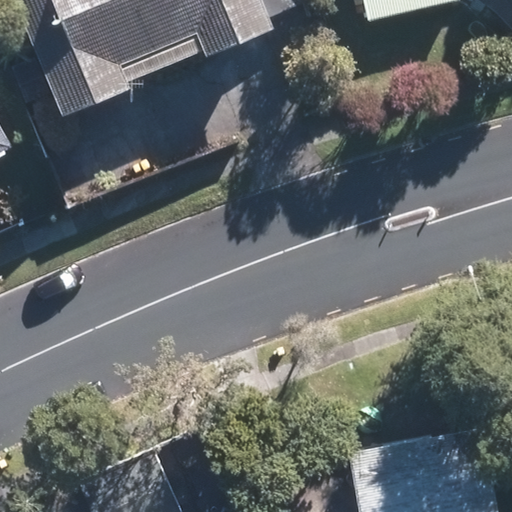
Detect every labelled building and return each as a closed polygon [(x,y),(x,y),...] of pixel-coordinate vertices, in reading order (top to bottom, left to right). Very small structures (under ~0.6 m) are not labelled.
[(268,0),(24,0),(66,99),(275,14),(268,0)] [(363,0),(367,16),(437,0),(363,0)] [(0,137),(15,128),(0,102),(0,137)] [(498,511),(483,424),(367,445),(378,511),(498,511)] [(156,447),(83,479),(97,511),(179,511),(184,510),(156,447)]
